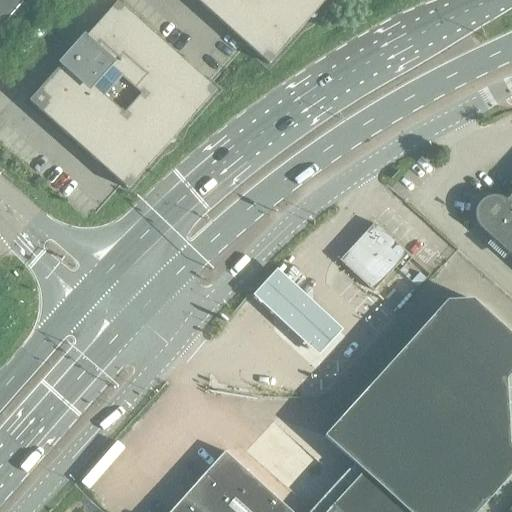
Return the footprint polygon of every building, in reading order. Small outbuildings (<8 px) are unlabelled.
[(0,0),(0,27),(24,0),(0,0)] [(326,0),(194,0),(268,66),(326,0)] [(216,92),(121,7),(116,2),(28,101),(127,190),(216,92)] [(511,193),(505,201),(499,197),(492,196),(485,198),(479,203),(475,209),(475,217),(477,224),(481,229),(511,256),(511,193)] [(341,259),(340,258),(338,260),(340,262),(341,261),(372,290),(372,291),(374,293),(375,291),(374,290),(407,254),(374,224),(341,259)] [(378,295),(338,258),(319,279),(293,255),(267,284),(331,346),(378,295)] [(477,511),(511,474),(511,446),(509,444),(506,380),(511,373),(511,335),(472,300),(446,301),(324,437),(363,472),(324,511),(290,511),(222,451),(167,511),(477,511)]
